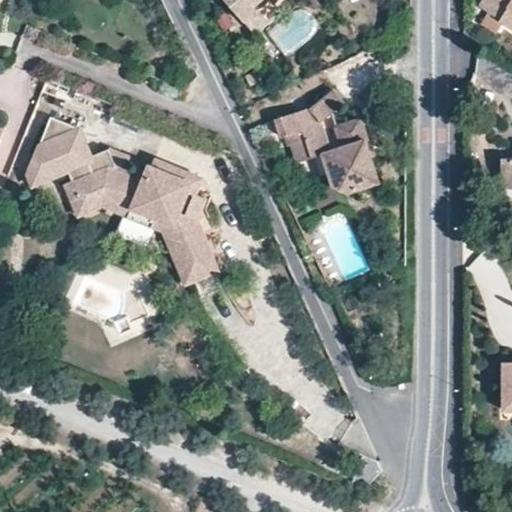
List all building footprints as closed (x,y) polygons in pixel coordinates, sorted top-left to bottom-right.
[(227,0),(249,25),(274,3),(279,8),(289,0),(227,0)] [(485,0),(481,7),(503,21),(511,7),(511,4),(505,0),(485,0)] [(279,8),(274,3),(249,25),(258,35),(282,13),(279,8)] [(511,26),(511,7),(503,21),(506,23),(511,26)] [(499,34),(506,23),(503,21),(491,14),(484,25),(499,34)] [(98,98),(55,80),(50,94),(92,112),(98,98)] [(352,110),(345,98),(320,115),(305,117),(277,122),(280,137),(290,136),(307,133),(309,143),(313,165),(319,164),(328,162),(331,181),(333,193),(344,202),(347,202),(358,200),(382,196),(378,171),(375,152),(377,150),(374,131),(373,129),(369,127),(365,126),(346,129),(349,149),(337,151),(333,122),(352,110)] [(164,165),(156,181),(132,171),(122,149),(103,156),(91,129),(58,115),(34,173),(38,185),(81,168),(86,181),(98,206),(119,197),(144,208),(141,215),(165,227),(170,218),(181,223),(205,274),(214,270),(217,276),(234,268),(212,219),(189,209),(193,202),(199,204),(207,183),(200,180),(203,173),(172,159),(168,167),(164,165)] [(309,143),(307,133),(290,136),(292,146),(296,145),(309,143)] [(309,143),(296,145),(300,167),(313,165),(309,143)] [(511,157),(497,158),(498,188),(511,187),(511,157)] [(328,162),(319,164),(322,182),(331,181),(328,162)] [(200,180),(207,183),(199,204),(193,202),(189,209),(212,219),(222,213),(220,209),(225,196),(213,190),(217,179),(203,173),(200,180)] [(91,224),(117,212),(135,218),(133,225),(177,243),(196,286),(217,276),(214,270),(205,274),(181,223),(170,218),(165,227),(141,215),(144,208),(119,197),(98,206),(86,181),(74,186),(91,224)] [(384,206),(382,196),(358,200),(359,210),(384,206)] [(199,503),(195,511),(214,511),(215,511),(199,503)]
